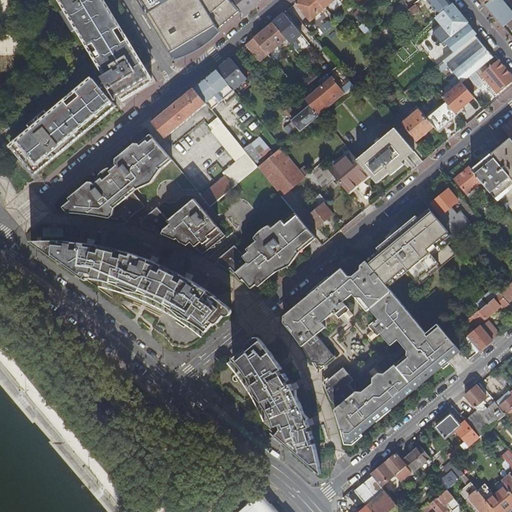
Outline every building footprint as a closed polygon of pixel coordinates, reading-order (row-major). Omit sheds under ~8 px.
[(119,28),(102,0),(60,0),(66,9),(61,12),(73,32),(78,29),(89,46),(93,44),(100,56),(96,59),(107,76),(102,79),(104,82),(100,85),(94,78),(77,92),(79,94),(81,96),(69,105),(68,103),(66,101),(51,114),(47,110),(29,125),(32,130),(13,146),(16,149),(36,173),(87,131),(83,126),(97,115),(100,120),(106,115),(117,106),(112,100),(114,99),(114,98),(118,95),(121,100),(148,84),(146,79),(148,77),(127,41),(122,44),(114,31),(119,28)] [(218,27),(239,10),(230,0),(137,0),(145,12),(148,10),(150,14),(147,16),(173,59),(178,58),(187,55),(188,55),(193,53),(199,49),(203,45),(206,43),(211,38),(218,27)] [(230,0),(239,10),(242,14),(259,0),(230,0)] [(326,8),(319,0),(298,0),(296,3),(311,21),(326,8)] [(439,15),(452,4),(449,0),(427,0),(439,15)] [(496,18),(498,21),(511,9),(511,5),(508,1),(505,3),(502,0),(491,0),(485,5),(496,18)] [(408,9),(409,8),(403,2),(391,11),(397,18),(401,14),(408,9)] [(419,9),(415,3),(409,8),(408,9),(409,10),(406,12),(407,14),(410,11),(413,15),(419,9)] [(451,35),(467,22),(465,19),(452,4),(439,15),(430,23),(438,32),(444,27),(451,35)] [(302,34),(284,13),(274,21),(273,22),(286,38),(287,38),(291,43),(302,34)] [(286,38),(273,22),(272,23),(260,32),(254,37),(268,54),(286,38)] [(486,48),(475,35),(466,42),(444,60),(458,77),(463,83),(470,77),(494,57),(486,48)] [(445,39),(421,58),(431,71),(444,60),(466,42),(461,36),(459,38),(457,36),(449,43),(445,39)] [(268,54),(254,37),(249,42),(246,44),(260,61),(268,54)] [(93,44),(89,46),(96,59),(100,56),(93,44)] [(229,85),(233,89),(247,78),(230,57),(224,62),(216,69),(229,85)] [(511,75),(506,68),(500,61),(481,76),(483,79),(485,78),(498,92),(511,80),(511,75)] [(338,65),(332,70),(321,79),(302,94),(306,99),(307,99),(332,78),(345,94),(346,95),(356,86),(338,65)] [(229,85),(216,69),(205,78),(193,88),(206,104),(213,98),(218,104),(223,99),(218,93),(229,85)] [(425,76),(421,71),(416,75),(420,80),(425,76)] [(469,91),(463,83),(458,77),(451,83),(455,88),(443,98),(447,103),(456,114),(463,107),(469,103),(468,101),(468,100),(473,95),(469,91)] [(476,84),(470,77),(463,83),(469,91),(476,84)] [(332,78),(307,99),(311,104),(320,115),(345,94),(332,78)] [(233,89),(229,85),(218,93),(223,99),(234,90),(233,89)] [(206,104),(193,88),(184,96),(179,100),(152,122),(166,137),(206,104)] [(79,94),(68,103),(69,105),(81,96),(79,94)] [(414,102),(408,94),(397,104),(403,111),(414,102)] [(213,98),(206,104),(211,110),(218,104),(213,98)] [(438,131),(457,115),(456,114),(447,103),(428,118),(434,126),(438,131)] [(311,104),(291,120),(301,131),(320,115),(311,104)] [(428,104),(421,110),(426,116),(433,110),(428,104)] [(456,114),(457,115),(465,109),(463,107),(456,114)] [(417,141),(434,126),(428,118),(426,116),(421,110),(420,109),(405,121),(403,120),(401,122),(403,124),(417,141)] [(87,131),(100,120),(97,115),(83,126),(87,131)] [(511,120),(502,128),(511,138),(511,139),(511,120)] [(244,149),(221,122),(211,131),(237,161),(223,172),(226,176),(202,195),(211,206),(217,201),(256,168),(258,167),(259,166),(255,162),(244,149)] [(370,174),(378,183),(390,173),(393,175),(405,165),(403,162),(415,152),(395,128),(358,159),(370,174)] [(140,143),(135,143),(116,158),(116,163),(118,165),(113,170),(111,168),(107,169),(104,171),(102,172),(101,174),(99,178),(101,180),(96,184),(94,182),(89,181),(69,198),(71,200),(63,207),(69,212),(81,213),(82,211),(86,208),(90,213),(90,214),(94,215),(111,218),(114,215),(118,219),(121,216),(127,222),(133,216),(146,206),(137,196),(135,198),(132,194),(134,192),(132,190),(136,187),(138,189),(139,188),(152,182),(161,169),(160,167),(163,164),(165,166),(173,160),(151,134),(144,139),(146,141),(141,145),(140,143)] [(511,139),(511,138),(492,154),(511,177),(511,139)] [(252,142),(244,149),(255,162),(263,156),(252,142)] [(300,169),(282,147),(260,165),(259,166),(258,167),(282,196),(298,182),(306,176),(300,169)] [(336,160),(328,167),(336,177),(348,191),(370,174),(358,159),(352,153),(339,164),(336,160)] [(472,170),(482,182),(498,201),(511,188),(511,177),(492,154),(472,170)] [(324,188),(336,177),(328,167),(323,161),(311,172),(324,188)] [(304,166),(300,169),(306,176),(310,173),(304,166)] [(472,170),(470,167),(455,179),(466,192),(475,185),(476,187),(482,182),(472,170)] [(425,192),(420,197),(424,201),(430,209),(434,206),(442,215),(459,201),(449,189),(434,202),(425,192)] [(325,203),(327,201),(321,194),(310,203),(315,210),(308,217),(316,227),(334,213),(325,203)] [(169,236),(173,238),(205,211),(195,198),(169,220),(158,207),(142,220),(142,226),(158,232),(169,236)] [(417,216),(409,222),(444,265),(448,262),(457,255),(449,245),(456,239),(430,209),(419,218),(417,216)] [(205,211),(173,238),(176,239),(178,238),(181,242),(188,245),(192,241),(201,252),(204,254),(210,249),(216,247),(216,244),(222,242),(221,240),(226,236),(205,211)] [(277,272),(291,265),(300,253),(298,251),(304,246),(305,248),(317,238),(296,213),(285,222),(283,220),(273,228),(270,225),(265,228),(261,230),(258,234),(255,238),(258,241),(248,249),(250,251),(244,256),(242,253),(235,245),(219,259),(219,263),(229,270),(231,268),(242,280),(244,278),(252,288),(257,284),(259,286),(271,276),(270,274),(275,270),(277,272)] [(444,265),(409,222),(388,239),(423,282),(444,265)] [(64,237),(64,227),(41,226),(40,236),(64,237)] [(86,246),(94,248),(96,240),(88,239),(87,243),(86,246)] [(423,282),(388,239),(378,248),(379,250),(367,261),(389,287),(407,272),(419,286),(423,282)] [(56,258),(75,271),(86,279),(87,279),(88,278),(101,279),(116,284),(157,299),(207,331),(214,323),(217,323),(219,321),(224,315),(229,315),(231,314),(232,312),(232,310),(231,308),(214,294),(192,280),(190,283),(183,280),(181,279),(181,276),(178,277),(175,276),(174,273),(167,270),(164,270),(162,269),(161,267),(159,268),(157,266),(149,263),(151,260),(147,258),(132,253),(131,255),(126,253),(124,254),(121,254),(120,252),(117,253),(114,252),(113,250),(105,249),(103,250),(100,249),(99,247),(96,249),(94,248),(86,246),(87,243),(68,241),(67,243),(66,243),(64,241),(63,241),(62,242),(60,242),(60,241),(54,240),(48,241),(48,252),(56,258)] [(48,241),(31,241),(46,251),(48,252),(48,241)] [(152,255),(151,260),(149,263),(157,266),(160,259),(152,255)] [(426,379),(461,351),(448,336),(440,326),(429,336),(427,333),(426,331),(389,287),(367,261),(361,265),(361,269),(353,276),(349,276),(343,268),(341,269),(338,272),(318,289),(295,307),(285,316),(284,321),(287,325),(290,325),(293,330),(294,333),(306,351),(310,357),(313,362),(317,363),(319,365),(324,366),(335,357),(317,335),(326,327),(322,323),(334,313),(339,318),(349,310),(344,302),(353,294),(367,311),(371,309),(380,319),(377,321),(376,320),(369,326),(378,336),(382,333),(392,345),(399,339),(408,350),(407,355),(385,374),(379,373),(373,378),(373,383),(363,392),(357,391),(356,392),(350,385),(353,381),(354,379),(344,368),(330,379),(329,380),(328,385),(330,388),(327,390),(331,399),(338,407),(335,410),(342,430),(344,430),(348,441),(352,441),(371,425),(371,423),(392,406),(393,407),(415,389),(414,387),(425,378),(426,379)] [(190,283),(192,280),(194,276),(187,272),(183,280),(190,283)] [(511,282),(500,293),(506,300),(511,295),(511,282)] [(503,309),(509,303),(506,300),(500,293),(495,287),(489,292),(494,299),(486,306),(480,300),(476,303),(481,309),(473,315),(479,322),(481,324),(484,320),(501,306),(503,309)] [(476,326),(480,323),(479,322),(473,315),(469,318),(476,326)] [(489,321),(483,326),(494,340),(500,334),(489,321)] [(438,324),(427,333),(429,336),(440,326),(438,324)] [(481,350),(494,340),(483,326),(482,326),(470,336),(481,350)] [(261,339),(259,337),(257,339),(268,352),(270,351),(261,339)] [(274,434),(286,444),(303,458),(311,464),(320,462),(318,456),(316,444),(312,445),(311,440),(314,439),(312,431),(308,432),(307,428),(311,427),(310,426),(308,420),(306,415),(304,414),(302,410),(303,408),(301,402),(298,401),(296,398),(298,395),(295,391),(292,384),(291,384),(288,385),(286,382),(289,380),(285,373),(282,375),(280,371),(283,369),(277,360),(275,361),(273,359),(274,357),(270,351),(268,352),(257,339),(256,339),(252,343),(242,351),(234,358),(248,378),(258,392),(264,404),(274,425),(276,431),(274,434)] [(317,363),(313,362),(319,373),(325,367),(324,366),(319,365),(317,363)] [(470,391),(465,396),(475,407),(486,398),(476,386),(470,391)] [(511,390),(496,404),(505,414),(511,408),(511,390)] [(465,421),(479,438),(491,428),(500,420),(506,415),(505,414),(496,404),(485,414),(479,410),(465,421)] [(149,415),(153,416),(156,414),(157,410),(155,406),(151,405),(148,408),(147,412),(149,415)] [(461,422),(466,418),(457,408),(452,412),(461,422)] [(465,450),(479,438),(465,421),(460,426),(451,415),(435,427),(445,439),(456,430),(465,442),(461,445),(465,450)] [(429,457),(419,445),(403,459),(413,471),(429,457)] [(444,467),(449,462),(440,451),(431,459),(440,470),(444,467)] [(411,473),(395,454),(392,457),(384,463),(395,475),(400,482),(411,473)] [(465,475),(452,460),(449,462),(444,467),(449,474),(452,471),(459,479),(465,475)] [(320,462),(311,464),(322,474),(320,462)] [(395,475),(384,463),(379,467),(371,474),(372,476),(381,487),(395,475)] [(511,471),(509,474),(502,481),(506,486),(511,493),(511,471)] [(390,511),(397,506),(381,487),(372,476),(360,487),(355,491),(370,509),(365,511),(390,511)] [(495,511),(478,491),(471,482),(466,486),(472,494),(469,497),(481,511),(495,511)] [(485,485),(478,491),(495,511),(505,511),(508,510),(511,506),(511,493),(506,486),(494,496),(485,485)] [(459,511),(464,509),(447,489),(430,504),(434,509),(436,511),(444,511),(446,511),(444,507),(447,505),(453,511),(459,511)] [(261,511),(271,504),(264,496),(263,497),(258,509),(254,511),(261,511)]
